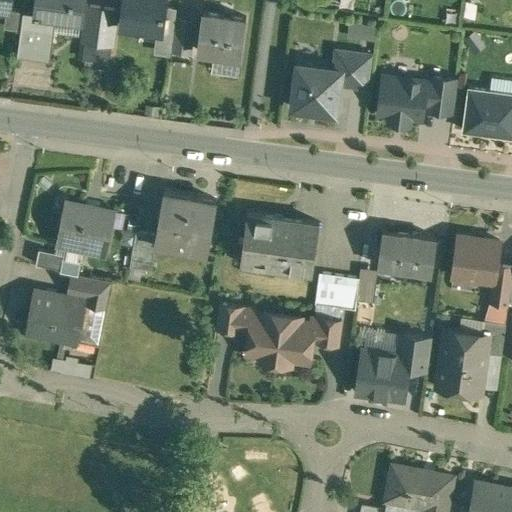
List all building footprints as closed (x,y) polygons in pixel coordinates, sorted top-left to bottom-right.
[(12,0),(0,0),(0,6),(10,8),(10,9),(11,9),(12,0)] [(84,0),(36,0),(35,13),(35,14),(56,17),(82,20),(84,0)] [(165,0),(123,0),(121,25),(162,30),(165,0)] [(101,8),(88,6),(83,41),(97,43),(101,8)] [(117,10),(101,8),(97,43),(112,45),(117,10)] [(56,17),(35,14),(35,13),(23,11),(18,56),(50,61),(56,17)] [(246,18),(203,12),(197,51),(241,58),(246,18)] [(194,21),(178,18),(173,53),(189,55),(194,21)] [(374,37),(374,22),(348,22),(347,37),(374,37)] [(336,48),(333,67),(342,68),(340,84),(368,88),(373,53),(336,48)] [(333,67),(297,63),(292,107),(337,113),(340,84),(342,68),(333,67)] [(488,87),(467,84),(460,130),(511,137),(511,77),(490,74),(488,87)] [(432,82),(384,75),(379,112),(391,114),(390,120),(409,122),(410,116),(422,118),(423,105),(429,105),(432,82)] [(455,79),(433,76),(432,82),(429,105),(429,107),(451,110),(451,108),(454,109),(458,81),(455,81),(455,79)] [(217,200),(164,191),(156,234),(155,243),(156,243),(207,252),(217,200)] [(116,210),(65,200),(56,242),(107,253),(116,210)] [(319,222),(248,213),(241,261),(243,261),(243,258),(261,261),(261,264),(293,268),(293,265),(311,267),(311,270),(312,271),(319,222)] [(156,234),(137,231),(130,265),(151,269),(156,243),(155,243),(156,234)] [(436,238),(383,231),(378,266),(379,266),(377,277),(400,280),(402,269),(431,273),(436,238)] [(499,241),(459,235),(453,275),(493,281),(494,281),(496,265),(499,241)] [(64,253),(39,249),(36,263),(61,268),(64,253)] [(511,280),(511,266),(496,265),(494,281),(493,281),(490,300),(485,320),(506,324),(511,280)] [(104,278),(72,272),(68,292),(86,295),(100,298),(104,278)] [(359,277),(319,272),(315,303),(316,303),(340,307),(355,309),(359,277)] [(400,280),(377,277),(374,303),(411,308),(415,282),(400,280)] [(68,296),(58,294),(58,296),(46,293),(46,292),(34,289),(26,330),(54,336),(55,329),(77,334),(76,340),(77,340),(86,295),(68,292),(68,296)] [(282,312),(264,309),(263,313),(254,312),(255,307),(219,302),(216,326),(250,330),(247,352),(261,354),(260,359),(275,361),(263,354),(264,352),(277,353),(282,312)] [(340,307),(316,303),(314,315),(338,318),(340,307)] [(301,314),(282,312),(277,353),(289,355),(289,358),(309,360),(312,339),(338,343),(341,319),(338,318),(314,315),(313,315),(312,320),(300,318),(301,314)] [(485,320),(483,320),(481,334),(489,335),(487,353),(502,355),(506,324),(485,320)] [(481,334),(445,328),(438,381),(482,387),(483,377),(486,355),(487,353),(489,335),(481,334)] [(432,336),(404,333),(401,354),(409,355),(408,367),(427,370),(432,336)] [(401,354),(363,349),(357,391),(404,397),(408,367),(409,355),(401,354)] [(51,354),(50,371),(90,373),(90,361),(77,360),(77,355),(51,354)] [(445,511),(453,475),(393,463),(386,499),(419,505),(419,508),(425,509),(424,511),(445,511)] [(508,488),(496,485),(496,484),(476,480),(469,511),(511,511),(511,487),(508,487),(508,488)] [(384,511),(385,507),(362,503),(359,511),(384,511)]
